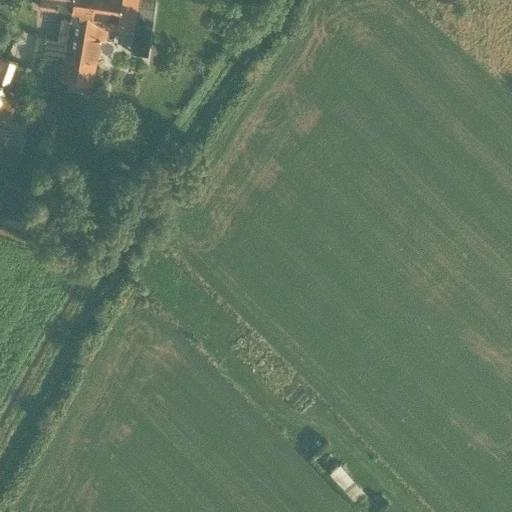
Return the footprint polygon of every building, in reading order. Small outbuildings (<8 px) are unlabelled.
[(61,19),(57,41),(67,42),(70,22),(86,24),(89,0),(39,0),(38,7),(66,11),(64,20),(61,19)] [(150,32),(152,15),(137,12),(138,0),(89,0),(86,24),(70,22),(67,42),(64,57),(61,80),(89,84),(97,36),(105,38),(107,26),(150,32)] [(67,42),(57,41),(45,39),(39,78),(54,81),(58,56),(64,57),(67,42)] [(0,105),(3,96),(10,79),(14,68),(15,65),(0,58),(0,105)] [(26,133),(20,151),(36,156),(42,138),(26,133)] [(29,189),(9,185),(6,198),(26,203),(29,189)] [(342,464),(327,477),(352,504),(366,491),(342,464)]
